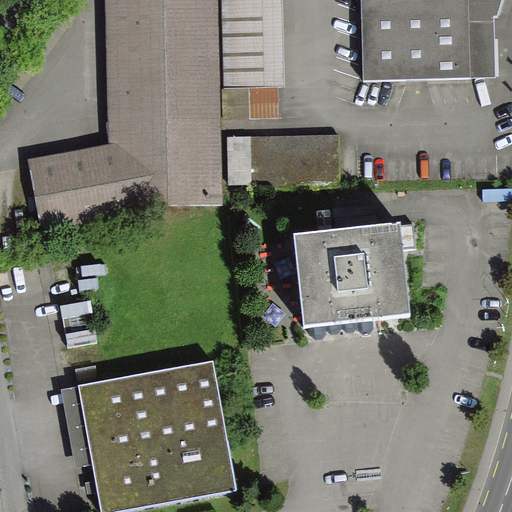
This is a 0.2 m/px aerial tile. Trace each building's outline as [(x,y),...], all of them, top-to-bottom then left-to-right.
[(114,0),(118,148),(30,165),(40,224),(119,205),(224,203),(222,119),(276,118),(273,0),(114,0)] [(359,0),(361,81),(495,78),(493,18),(499,17),(504,0),(359,0)] [(337,187),(336,138),(235,141),(237,190),(337,187)] [(290,244),(299,329),(410,317),(401,233),(290,244)] [(62,321),(65,351),(93,347),(90,318),(62,321)] [(100,511),(127,511),(232,493),(208,364),(77,388),(100,511)]
